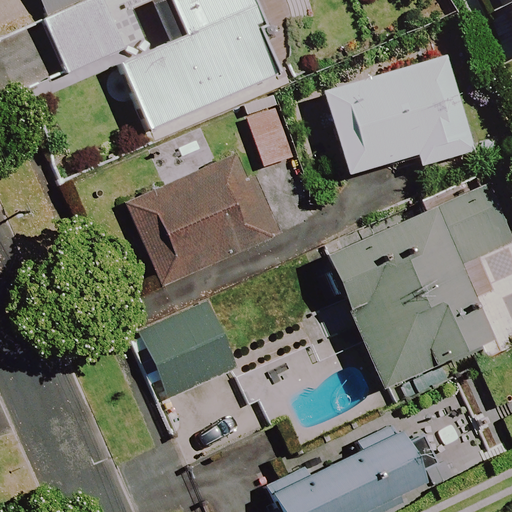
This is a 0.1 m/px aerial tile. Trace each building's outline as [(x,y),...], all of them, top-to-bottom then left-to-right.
[(30,0),(38,19),(82,0),(30,0)] [(94,0),(85,0),(34,22),(59,81),(118,57),(94,0)] [(248,41),(257,37),(242,0),(156,0),(176,48),(114,74),(139,135),(266,83),(248,41)] [(511,3),(500,10),(511,35),(511,3)] [(467,156),(440,59),(313,96),(338,181),(408,160),(411,172),(467,156)] [(285,161),(265,108),(238,118),(258,172),(285,161)] [(274,241),(256,201),(245,177),(237,181),(228,161),(120,210),(157,294),(274,241)] [(372,394),(488,343),(454,271),(508,247),(483,189),(315,262),(372,394)] [(226,375),(199,310),(132,338),(159,403),(226,375)] [(407,473),(413,470),(395,433),(390,436),(386,428),(348,446),(353,456),(307,477),(304,469),(255,492),(264,511),(380,511),(417,495),(407,473)]
